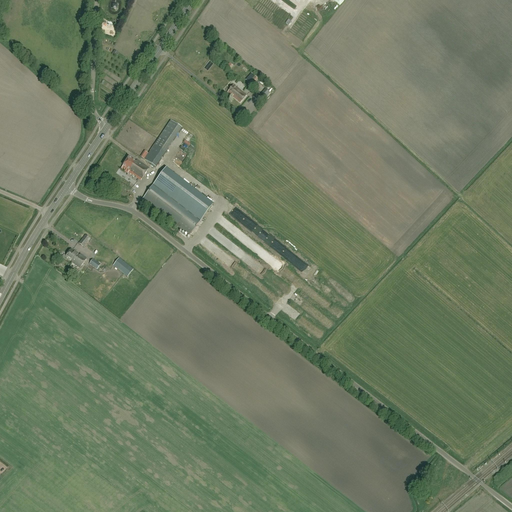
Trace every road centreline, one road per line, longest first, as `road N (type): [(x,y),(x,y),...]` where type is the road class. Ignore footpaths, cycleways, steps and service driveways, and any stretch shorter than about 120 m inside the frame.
road 1 (unclassified): [(511,508),(143,218),(67,187)]
road 2 (secondary): [(106,128),(192,0)]
road 3 (unclassified): [(106,128),(91,97),(96,0)]
